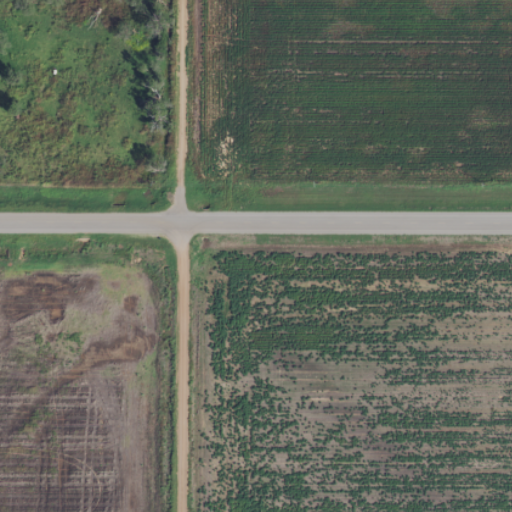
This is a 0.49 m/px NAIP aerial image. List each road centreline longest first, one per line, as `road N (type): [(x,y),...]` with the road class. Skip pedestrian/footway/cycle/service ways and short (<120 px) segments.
road 1 (residential): [(180,511),(176,0)]
road 2 (primary): [(181,227),(511,227)]
road 3 (primary): [(0,226),(181,227)]
